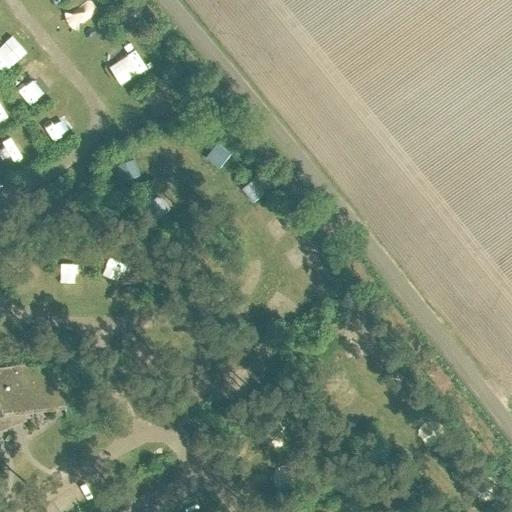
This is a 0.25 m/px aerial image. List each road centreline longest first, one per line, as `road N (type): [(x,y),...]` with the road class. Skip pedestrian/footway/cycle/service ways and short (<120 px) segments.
road 1 (unclassified): [(511,430),(162,0)]
road 2 (unknown): [(0,196),(72,159),(95,126),(84,93),(7,0)]
road 3 (unknown): [(138,443),(138,420),(95,336),(13,313),(0,299)]
road 4 (unknown): [(138,443),(109,442),(0,510)]
